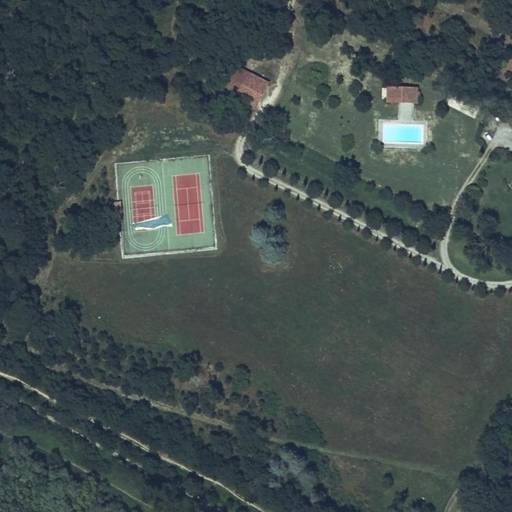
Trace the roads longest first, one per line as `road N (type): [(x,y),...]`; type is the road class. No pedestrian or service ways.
road 1 (track): [(0,373),(264,511)]
road 2 (track): [(155,511),(0,430)]
